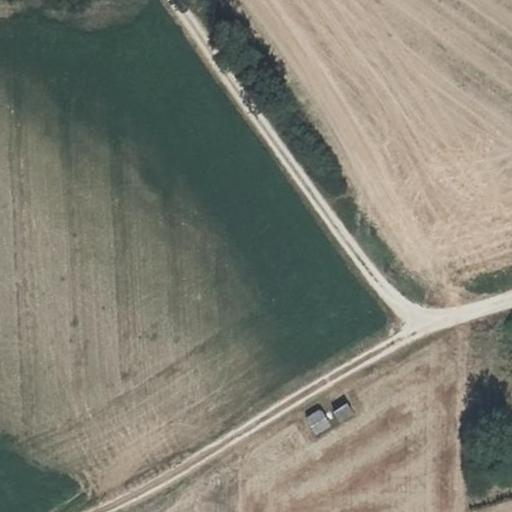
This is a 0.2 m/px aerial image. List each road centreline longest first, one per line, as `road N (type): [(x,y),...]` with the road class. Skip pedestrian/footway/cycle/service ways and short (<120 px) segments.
road 1 (track): [(93,511),(421,327),(511,303)]
road 2 (track): [(180,0),(361,258),(421,327)]
